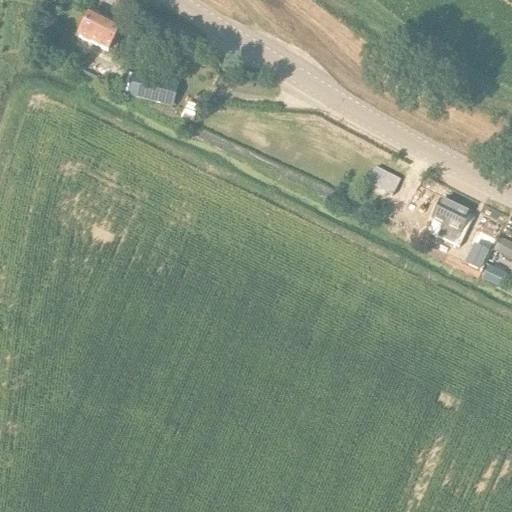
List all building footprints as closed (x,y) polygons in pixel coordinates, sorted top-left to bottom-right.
[(121,27),(90,13),(78,39),(108,54),(121,27)] [(143,78),(138,99),(172,107),(177,86),(143,78)] [(186,106),(181,120),(192,124),(197,111),(186,106)] [(374,167),(366,184),(391,196),(400,180),(374,167)] [(327,173),(319,187),(332,195),(340,181),(327,173)] [(470,225),(465,223),(469,215),(441,201),(430,222),(442,228),(437,238),(458,249),(470,225)] [(511,247),(500,242),(494,254),(511,263),(511,262),(511,247)] [(465,263),(464,264),(479,271),(479,270),(488,252),(488,251),(473,244),(470,251),(465,263)] [(488,266),(481,282),(498,290),(505,275),(488,266)]
